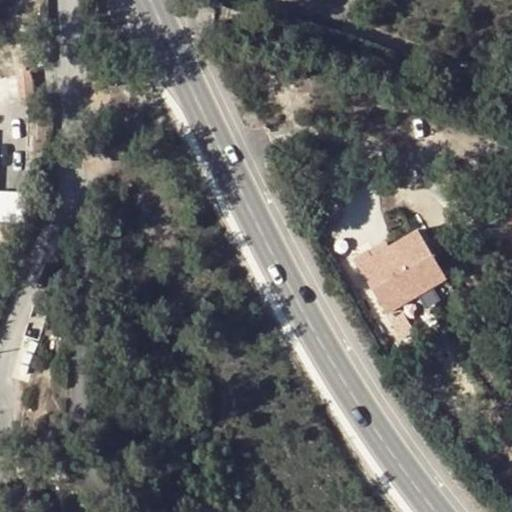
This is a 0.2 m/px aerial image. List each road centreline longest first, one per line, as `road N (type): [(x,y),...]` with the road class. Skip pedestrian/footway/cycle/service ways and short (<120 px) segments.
road 1 (tertiary): [(430,511),(349,399),(288,294),(151,0)]
road 2 (unclassified): [(111,511),(77,409),(76,203),(58,50)]
road 3 (unclassified): [(58,50),(51,214),(10,354)]
